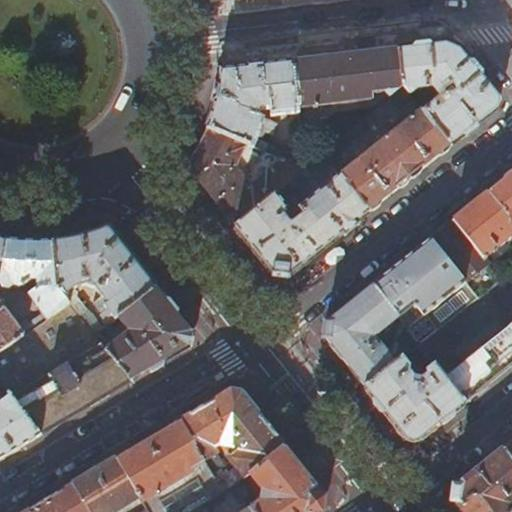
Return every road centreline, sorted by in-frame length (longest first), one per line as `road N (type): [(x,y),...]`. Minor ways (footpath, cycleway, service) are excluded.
road 1 (residential): [(260,331),(511,131)]
road 2 (residential): [(260,331),(0,495)]
road 3 (tertiary): [(158,42),(460,7)]
road 4 (secondary): [(260,331),(123,154)]
road 5 (secondary): [(391,503),(260,331)]
road 6 (residential): [(391,503),(511,406)]
road 7 (secondary): [(0,180),(35,188),(85,179),(123,154)]
road 8 (secondary): [(123,154),(150,114),(158,42)]
